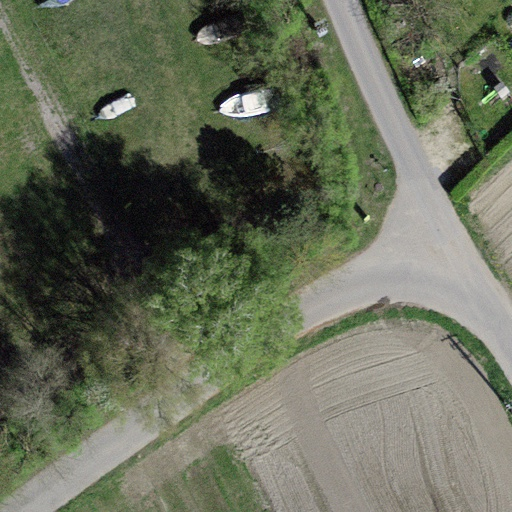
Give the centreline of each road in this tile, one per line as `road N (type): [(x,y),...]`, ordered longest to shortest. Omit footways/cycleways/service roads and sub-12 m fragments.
road 1 (unclassified): [(449,239),(353,287),(14,511)]
road 2 (unclassified): [(449,239),(342,0)]
road 3 (unclassified): [(511,348),(449,239)]
